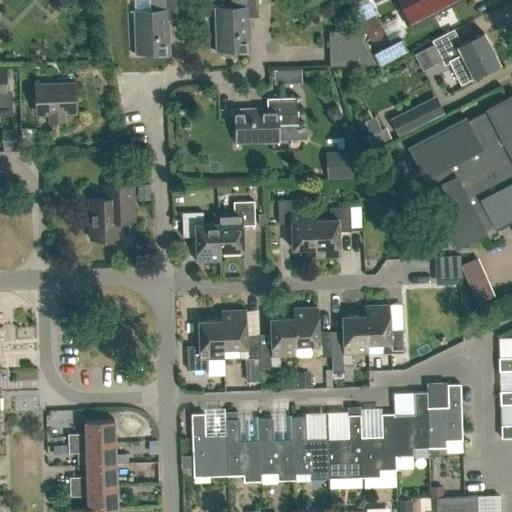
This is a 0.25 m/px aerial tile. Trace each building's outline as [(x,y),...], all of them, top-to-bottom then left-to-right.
[(165,20),(178,20),(177,0),(149,0),(150,10),(130,11),(130,12),(135,12),(136,24),(138,24),(139,52),(132,52),(132,53),(166,52),(165,20)] [(245,17),(258,17),(257,0),(230,0),(231,7),(211,8),(211,9),(216,9),(216,21),(219,21),(220,49),(212,49),(212,50),(246,49),(245,17)] [(394,0),(407,23),(451,0),(394,0)] [(473,77),(500,63),(484,33),(461,44),(453,30),(432,41),(444,64),(449,61),(461,84),(474,77),(473,77)] [(330,65),(330,66),(376,64),(358,31),(329,32),(329,49),(338,49),(339,65),(330,65)] [(0,114),(11,114),(10,91),(6,92),(5,68),(0,67),(0,114)] [(274,85),(291,85),(291,71),(273,71),(274,85)] [(35,84),(36,113),(75,111),(74,83),(35,84)] [(511,218),(511,94),(488,107),(489,109),(467,120),(466,118),(409,148),(423,176),(425,174),(432,187),(427,190),(456,248),(484,233),(483,231),(494,225),(495,228),(511,218)] [(278,125),(298,124),(297,97),(267,98),(267,111),(235,112),(236,146),(237,146),(237,139),(265,138),(265,140),(277,140),(277,145),(279,145),(278,125)] [(417,105),(390,119),(398,135),(425,121),(417,105)] [(361,119),(371,145),(390,137),(380,112),(361,119)] [(334,153),(335,176),(354,175),(353,152),(334,153)] [(119,237),(118,221),(134,220),(134,211),(133,184),(104,185),(104,198),(89,198),(90,239),(119,237)] [(314,219),(315,219),(315,210),(299,210),(298,199),(277,200),(278,224),(291,224),(292,248),(315,247),(314,219)] [(219,251),(220,251),(243,250),(242,225),(255,225),(254,201),(233,201),(233,213),(218,213),(218,222),(219,251)] [(330,218),(315,219),(314,219),(315,247),(315,257),(339,256),(339,231),(351,231),(350,206),(329,207),(330,218)] [(218,222),(203,223),(203,212),(182,212),(183,237),(195,236),(196,261),(220,260),(220,251),(219,251),(218,222)] [(435,273),(460,272),(459,256),(434,256),(435,273)] [(494,295),(484,273),(468,279),(478,302),(494,295)] [(365,305),(365,314),(366,314),(367,343),(382,342),(382,353),(403,353),(402,329),(390,329),(389,304),(365,305)] [(295,345),(310,345),(311,356),(331,355),(331,340),(330,331),(318,331),(317,307),(293,308),(293,317),(294,317),(295,345)] [(259,334),(246,334),(245,309),(221,310),(221,319),(222,319),(223,348),(238,347),(239,359),(259,358),(259,343),(259,334)] [(343,369),(343,364),(352,364),(352,352),(368,352),(367,343),(366,314),(365,314),(342,315),(343,340),(331,340),(331,355),(331,364),(332,364),(332,369),(343,369)] [(293,317),(270,318),(271,342),(259,343),(259,358),(259,367),(280,366),(280,355),(296,354),(295,345),(294,317),(293,317)] [(222,319),(221,319),(198,320),(199,345),(186,345),(187,370),(208,369),(208,358),(224,357),(223,348),(222,319)] [(499,370),(511,369),(511,356),(498,357),(499,370)] [(258,369),(247,370),(247,381),(259,381),(258,369)] [(298,376),(299,386),(310,385),(310,376),(298,376)] [(462,439),(461,405),(460,383),(447,384),(447,406),(427,407),(426,407),(428,447),(446,447),(446,440),(462,439)] [(511,390),(499,391),(500,404),(511,403),(511,390)] [(413,392),(414,405),(414,414),(394,415),(393,415),(395,455),(413,455),(412,448),(428,447),(426,407),(427,407),(427,391),(413,392)] [(193,476),(227,475),(226,434),(225,434),(205,435),(204,413),(191,413),(193,476)] [(396,469),(395,455),(393,415),(394,415),(394,413),(380,413),(381,436),(361,436),(360,436),(362,477),(380,476),(380,469),(396,469)] [(327,437),(328,478),(362,477),(360,436),(361,436),(360,414),(347,414),(348,437),(327,437)] [(310,479),(328,478),(327,437),(306,438),(305,416),(292,416),(293,439),(294,473),(295,472),(310,472),(310,479)] [(295,479),(295,472),(294,473),(293,439),(272,439),(272,417),(258,417),(259,440),(260,440),(261,474),(262,474),(276,473),(277,480),(295,479)] [(243,474),(243,481),(262,480),(262,474),(261,474),(260,440),(259,440),(239,440),(238,418),(237,418),(225,419),(225,434),(226,434),(227,475),(243,474)] [(85,433),(68,434),(68,443),(115,442),(114,419),(84,420),(85,433)] [(511,423),(507,424),(501,424),(501,437),(508,437),(511,437),(511,423)] [(158,451),(157,441),(148,441),(148,451),(158,451)] [(68,443),(68,453),(85,452),(86,464),(116,463),(115,442),(68,443)] [(190,455),(181,455),(181,466),(191,466),(190,455)] [(63,471),(75,470),(74,457),(62,457),(63,471)] [(86,476),(69,477),(69,487),(116,485),(116,463),(86,464),(86,476)] [(69,487),(70,496),(87,495),(87,507),(102,507),(102,508),(117,507),(116,485),(69,487)] [(430,486),(430,496),(442,496),(442,486),(430,486)] [(477,511),(477,496),(464,496),(436,497),(436,511),(477,511)] [(398,499),(398,511),(405,511),(411,507),(411,499),(398,499)]
